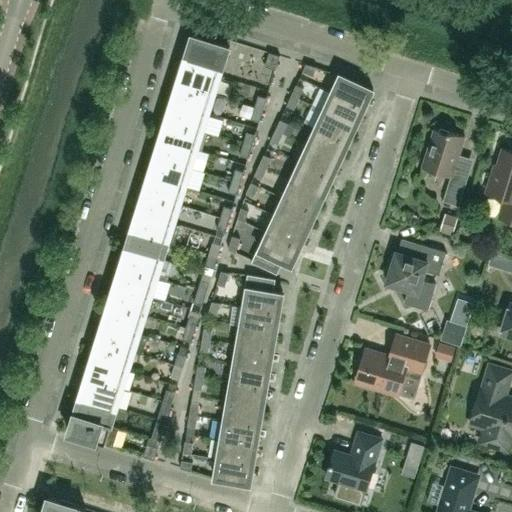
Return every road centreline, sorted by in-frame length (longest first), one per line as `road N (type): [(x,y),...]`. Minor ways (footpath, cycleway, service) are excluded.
road 1 (residential): [(277,511),(412,69)]
road 2 (residential): [(28,435),(163,0)]
road 3 (residential): [(277,511),(28,435)]
road 4 (residential): [(412,69),(192,0)]
